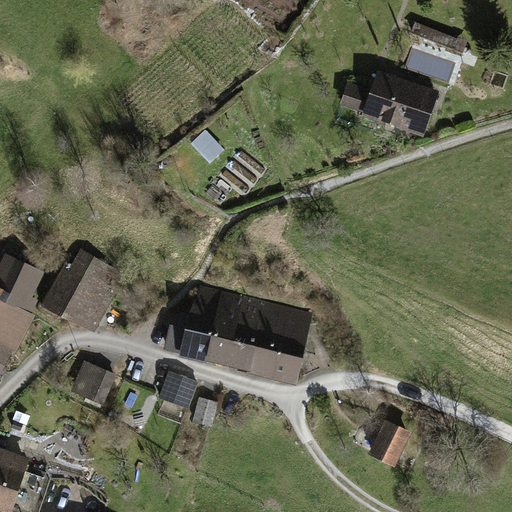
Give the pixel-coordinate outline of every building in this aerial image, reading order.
[(480,42),(409,21),(397,64),(449,80),(456,55),(475,60),(480,42)] [(435,89),(373,72),(360,117),(421,135),(435,89)] [(207,134),(193,147),(211,165),(224,151),(207,134)] [(72,264),(67,261),(43,304),(96,332),(119,289),(110,283),(118,268),(81,248),(72,264)] [(0,260),(0,362),(5,365),(8,366),(36,313),(32,311),(39,298),(33,295),(45,271),(5,250),(0,260)] [(204,358),(220,291),(200,286),(187,314),(183,325),(178,352),(177,355),(204,361),(204,358)] [(227,363),(243,296),(220,291),(204,358),(227,363)] [(247,368),(263,301),(243,296),(227,363),(247,368)] [(246,373),(295,384),(312,313),(263,301),(247,368),(246,373)] [(183,325),(187,314),(179,313),(176,326),(169,324),(163,348),(178,352),(183,325)] [(117,374),(85,360),(72,390),(104,404),(117,374)] [(198,382),(168,371),(158,396),(188,408),(198,382)] [(217,402),(198,397),(191,421),(210,426),(217,402)] [(411,431),(385,418),(368,452),(394,465),(411,431)] [(0,509),(7,511),(10,511),(11,509),(20,511),(39,511),(52,473),(28,465),(31,457),(0,446),(0,509)]
